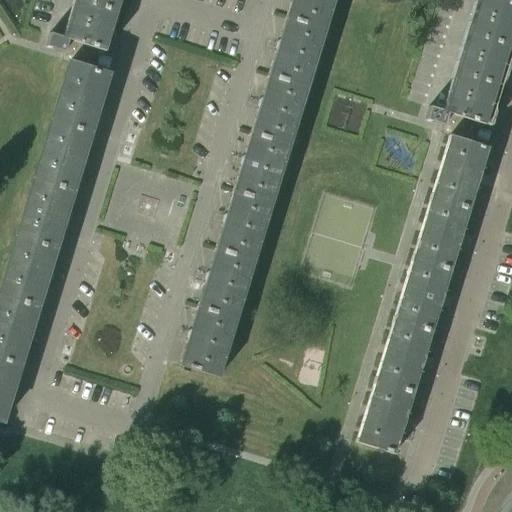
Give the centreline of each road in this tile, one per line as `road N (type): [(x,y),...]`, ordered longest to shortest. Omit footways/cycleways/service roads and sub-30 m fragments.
road 1 (residential): [(254,33),(152,2),(33,398),(133,430),(136,420)]
road 2 (residential): [(136,420),(254,33)]
road 3 (residential): [(511,167),(416,484)]
